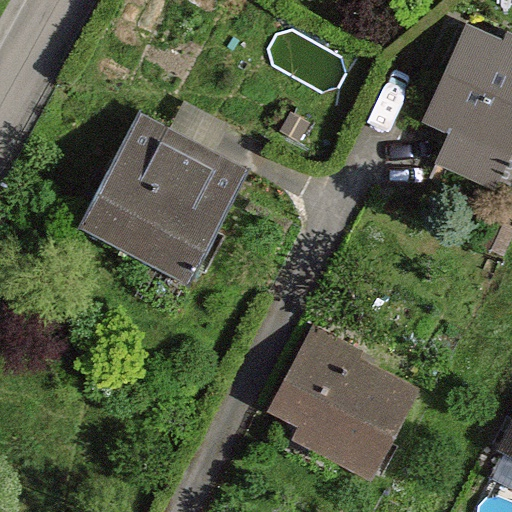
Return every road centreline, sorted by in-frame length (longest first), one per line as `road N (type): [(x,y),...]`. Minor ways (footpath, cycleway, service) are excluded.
road 1 (residential): [(179,511),(396,84)]
road 2 (residential): [(0,120),(66,0)]
